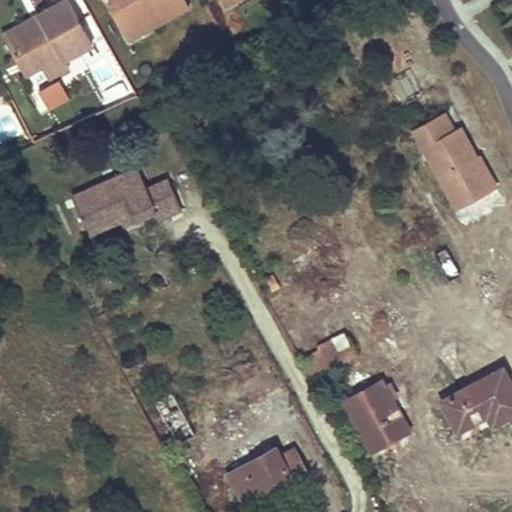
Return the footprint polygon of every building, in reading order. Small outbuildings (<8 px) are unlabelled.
[(45,23),(10,40),(26,72),(41,65),(48,78),(68,68),(63,59),(94,43),(71,0),(67,0),(40,14),(45,23)] [(153,28),(187,9),(182,0),(102,0),(122,35),(149,21),(153,28)] [(45,23),(40,14),(6,31),(10,40),(45,23)] [(153,28),(149,21),(122,35),(126,42),(153,28)] [(425,96),(414,74),(392,85),(403,108),(425,96)] [(69,102),(59,82),(38,92),(48,112),(69,102)] [(128,93),(123,83),(102,94),(107,104),(128,93)] [(463,129),(457,132),(447,115),(416,132),(457,208),(490,188),(475,161),(480,159),(463,129)] [(498,184),(483,157),(480,159),(475,161),(490,188),(498,184)] [(138,183),(125,160),(78,187),(84,199),(70,207),(83,231),(116,213),(114,209),(126,202),(131,211),(149,201),(153,209),(175,197),(160,170),(138,183)] [(84,199),(78,187),(64,194),(70,207),(84,199)] [(131,211),(126,202),(114,209),(116,213),(119,217),(131,211)] [(370,346),(359,326),(349,333),(359,352),(370,346)] [(311,379),(335,366),(359,352),(349,333),(300,359),(311,379)] [(457,430),(471,423),(485,415),(490,425),(511,413),(511,389),(502,370),(442,402),(457,430)] [(369,450),(389,440),(408,431),(382,380),(343,400),(369,450)] [(168,388),(160,393),(153,397),(179,444),(194,436),(168,388)] [(273,411),(270,413),(267,415),(272,422),(276,420),(279,425),(296,416),(281,388),(265,397),(273,411)] [(276,487),(277,488),(278,490),(306,475),(292,448),(279,455),(276,448),(227,474),(243,504),(276,487)]
